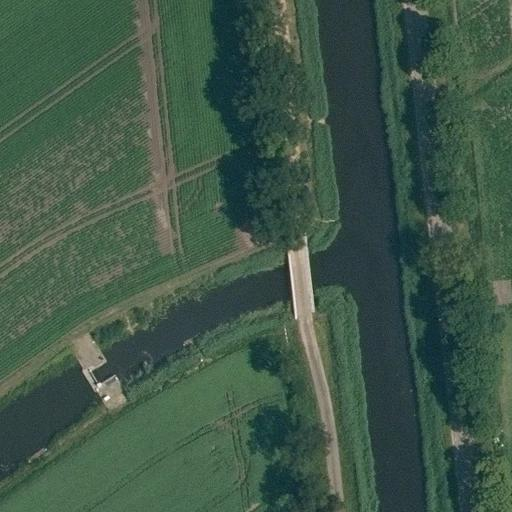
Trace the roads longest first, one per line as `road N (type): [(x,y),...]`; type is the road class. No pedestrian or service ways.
road 1 (unclassified): [(338,511),(304,320),(271,0)]
road 2 (tertiary): [(470,511),(412,0)]
